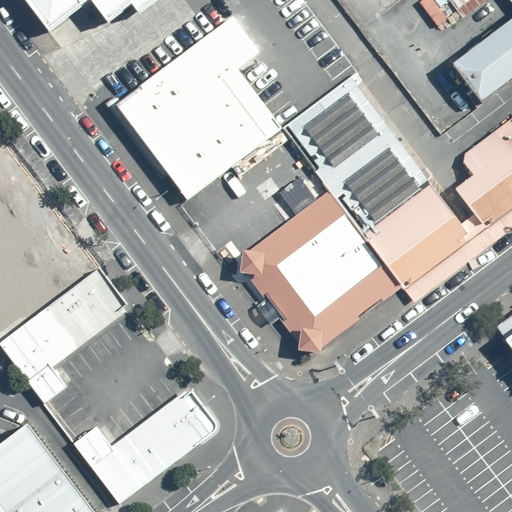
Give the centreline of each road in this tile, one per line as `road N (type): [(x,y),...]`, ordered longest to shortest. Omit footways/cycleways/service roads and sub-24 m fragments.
road 1 (tertiary): [(0,49),(269,406)]
road 2 (tertiary): [(327,415),(511,273)]
